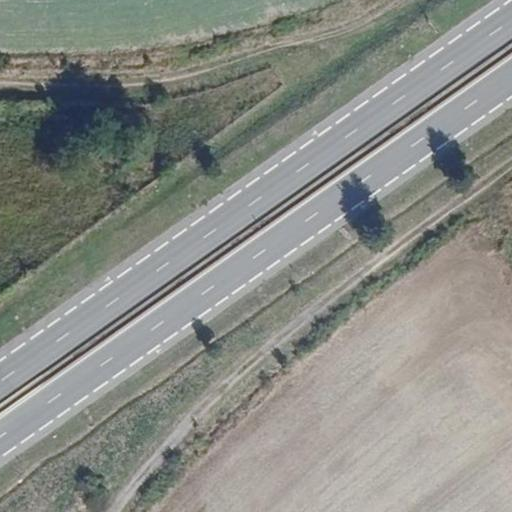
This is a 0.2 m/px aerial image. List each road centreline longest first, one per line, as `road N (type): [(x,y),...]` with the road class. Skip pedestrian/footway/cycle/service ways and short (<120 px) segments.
road 1 (primary): [(511,20),(0,381)]
road 2 (primary): [(0,436),(511,75)]
road 3 (track): [(511,172),(238,376),(110,511)]
road 4 (track): [(422,0),(389,23),(140,95),(0,90)]
